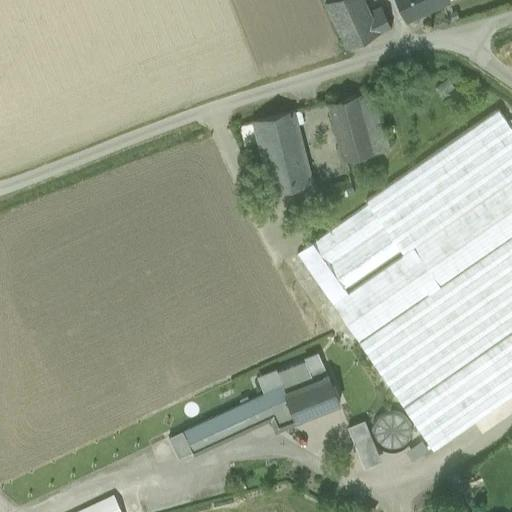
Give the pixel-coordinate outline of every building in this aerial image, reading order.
[(327,0),(347,47),(379,33),(372,17),(364,0),(327,0)] [(398,0),(408,20),(449,3),(447,0),(398,0)] [(384,11),(372,17),(379,33),(391,28),(384,11)] [(378,90),(359,95),(369,135),(388,130),(378,90)] [(359,95),(328,103),(342,160),(373,152),(369,135),(359,95)] [(511,127),(496,104),(378,186),(383,192),(415,238),(511,170),(511,127)] [(292,112),(253,121),(271,191),(310,180),(292,112)] [(388,130),(369,135),(373,152),(392,147),(388,130)] [(511,170),(415,238),(383,192),(369,202),(385,224),(328,264),(330,266),(386,227),(401,248),(345,288),(330,298),(335,304),(349,294),(511,180),(511,170)] [(352,180),(320,190),(324,202),(356,192),(352,180)] [(511,180),(349,294),(375,331),(511,236),(511,180)] [(369,202),(312,241),(328,264),(385,224),(369,202)] [(386,227),(330,266),(345,288),(401,248),(386,227)] [(511,236),(375,331),(361,341),(404,405),(511,330),(511,236)] [(328,264),(312,241),(298,251),(330,298),(345,288),(330,266),(328,264)] [(349,294),(335,304),(361,341),(375,331),(349,294)] [(511,330),(404,405),(433,449),(511,394),(511,330)] [(322,367),(281,384),(282,384),(285,392),(326,376),(322,367)] [(326,376),(285,392),(287,398),(295,419),(337,403),(326,376)] [(282,384),(263,393),(270,407),(287,398),(285,392),(282,384)] [(263,393),(184,431),(187,438),(194,452),(273,415),(270,407),(263,393)] [(363,466),(380,459),(364,418),(346,425),(363,466)] [(184,431),(172,437),(175,444),(187,438),(184,431)] [(120,511),(113,495),(76,511),(120,511)]
